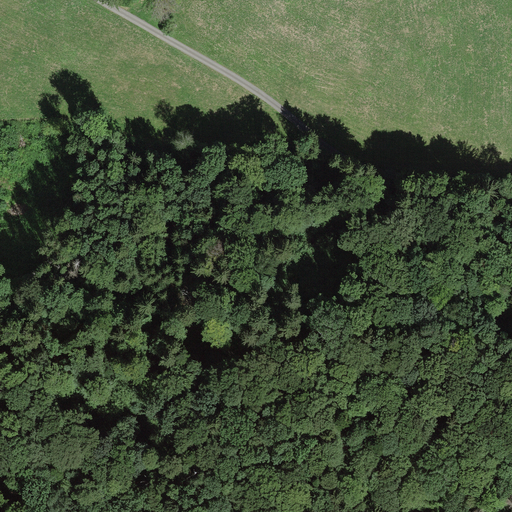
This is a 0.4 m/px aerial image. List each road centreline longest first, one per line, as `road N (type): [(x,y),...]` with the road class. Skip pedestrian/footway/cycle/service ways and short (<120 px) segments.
road 1 (unclassified): [(101,0),(250,86),(355,164),(511,189)]
road 2 (track): [(22,289),(141,322),(201,329),(227,342),(249,361),(275,412),(384,511)]
road 3 (track): [(275,412),(201,391),(172,396),(119,421),(52,476)]
